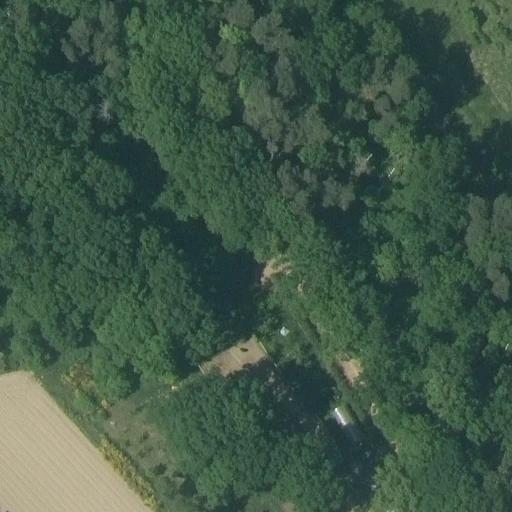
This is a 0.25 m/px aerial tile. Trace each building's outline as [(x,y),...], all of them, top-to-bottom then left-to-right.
[(335,413),(349,448),(360,443),(346,408),(335,413)] [(273,444),(289,468),(311,453),(295,429),(273,444)] [(286,470),(298,487),(321,472),(328,467),(317,450),(311,453),(289,468),(286,470)] [(321,472),(298,487),(312,508),(334,492),(321,472)] [(381,506),(382,504),(401,492),(393,481),(373,494),(381,506)] [(334,492),(312,508),(314,511),(327,511),(342,502),(334,492)] [(393,511),(408,502),(401,492),(382,504),(387,511),(393,511)]
